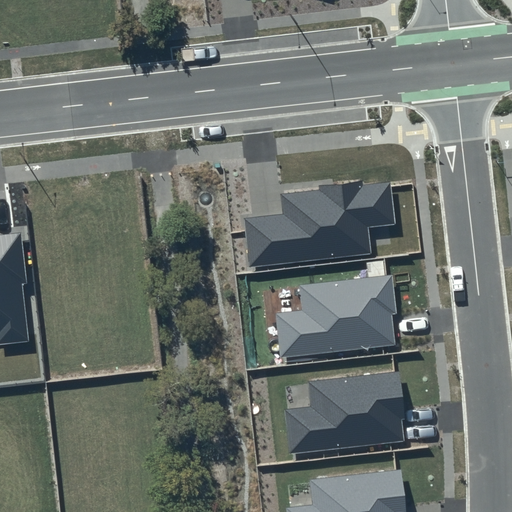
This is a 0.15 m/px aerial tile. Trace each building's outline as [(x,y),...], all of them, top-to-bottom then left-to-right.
[(389,181),(280,194),(282,214),(244,219),(249,268),(370,254),(366,228),(396,224),(389,181)] [(0,344),(29,341),(21,284),(26,283),(20,233),(0,235),(0,344)] [(392,275),(299,286),(302,311),(275,314),(280,358),(396,345),(393,314),(396,314),(392,275)] [(401,372),(308,382),(311,408),(284,411),(289,455),(404,441),(402,420),(406,420),(401,372)] [(406,511),(402,470),(309,481),(312,506),(285,509),(285,511),(406,511)]
